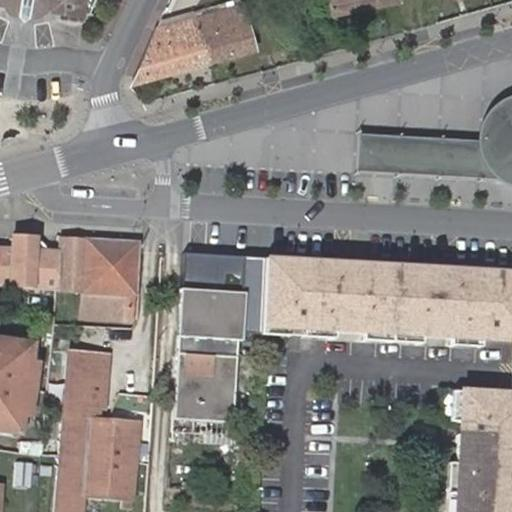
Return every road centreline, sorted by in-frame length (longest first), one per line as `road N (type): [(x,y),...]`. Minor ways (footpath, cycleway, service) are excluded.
road 1 (tertiary): [(159,137),(511,42)]
road 2 (residential): [(160,208),(511,224)]
road 3 (residential): [(33,169),(67,204),(160,208)]
